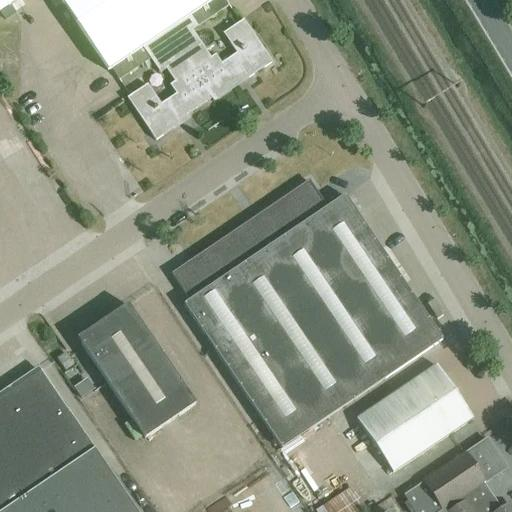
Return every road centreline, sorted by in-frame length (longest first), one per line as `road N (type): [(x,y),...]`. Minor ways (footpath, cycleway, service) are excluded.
road 1 (unclassified): [(0,323),(344,88)]
road 2 (unclassified): [(511,372),(344,88)]
